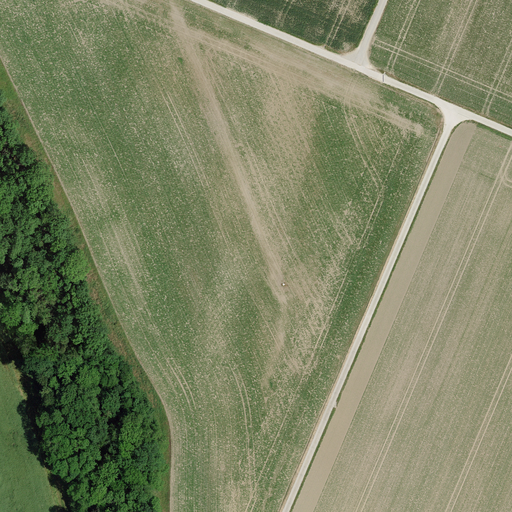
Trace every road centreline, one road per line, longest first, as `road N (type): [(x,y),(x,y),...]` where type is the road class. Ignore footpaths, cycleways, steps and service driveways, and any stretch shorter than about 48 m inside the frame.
road 1 (track): [(284,511),(455,110)]
road 2 (track): [(511,134),(196,0)]
